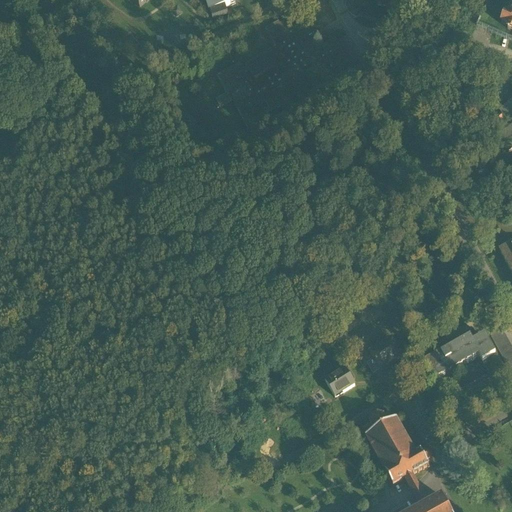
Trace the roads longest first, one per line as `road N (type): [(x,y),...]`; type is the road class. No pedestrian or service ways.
road 1 (unclassified): [(511,318),(355,34)]
road 2 (unclassified): [(511,54),(471,42),(355,34)]
road 3 (track): [(123,87),(0,154)]
